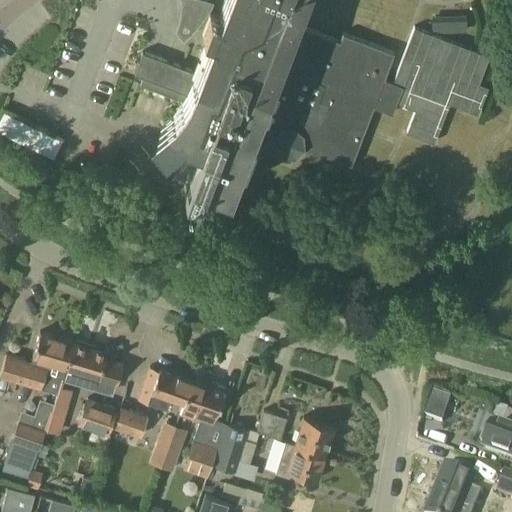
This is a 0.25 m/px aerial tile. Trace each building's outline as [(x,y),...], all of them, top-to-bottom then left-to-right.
[(384,77),(394,51),(343,32),(340,40),(293,22),(301,0),(222,0),(217,13),(200,7),(194,23),(211,30),(196,70),(143,50),(134,72),(143,76),(140,83),(187,101),(186,104),(186,106),(185,108),(185,111),(185,114),(185,118),(185,120),(186,123),(187,127),(176,143),(139,129),(122,174),(167,192),(184,146),(192,136),(201,139),(192,162),(206,168),(202,178),(229,188),(252,126),(275,135),(276,145),(284,153),(295,152),(302,145),(351,164),(373,105),(392,112),(403,84),(384,77)] [(465,33),(465,16),(430,17),(430,34),(465,33)] [(4,111),(0,119),(0,131),(53,158),(62,139),(4,111)] [(206,168),(192,162),(183,185),(198,191),(202,178),(206,168)] [(7,353),(1,374),(41,386),(57,391),(59,386),(61,379),(61,378),(62,378),(73,340),(40,330),(31,360),(7,353)] [(73,340),(62,378),(111,393),(114,382),(117,383),(123,362),(105,356),(106,350),(86,344),(87,340),(76,337),(75,341),(73,340)] [(170,396),(184,401),(193,378),(160,366),(159,368),(150,365),(138,398),(166,407),(170,396)] [(193,378),(184,401),(198,406),(193,418),(212,425),(225,389),(223,388),(224,384),(213,379),(211,384),(193,378)] [(56,396),(52,409),(63,413),(64,413),(71,390),(70,389),(59,386),(57,391),(56,396)] [(13,439),(5,459),(30,468),(44,429),(50,409),(52,409),(56,396),(45,392),(40,406),(38,405),(35,414),(32,425),(18,421),(13,439)] [(442,424),(451,399),(433,393),(425,418),(442,424)] [(113,406),(86,396),(77,422),(104,431),(113,406)] [(145,413),(121,404),(113,425),(138,434),(145,413)] [(508,411),(498,407),(493,419),(504,423),(508,411)] [(263,408),(256,429),(281,437),(287,415),(263,408)] [(326,452),(335,425),(303,414),(294,442),(285,439),(326,452)] [(164,455),(176,425),(165,421),(153,451),(164,455)] [(235,470),(239,458),(249,428),(226,421),(218,444),(212,462),(235,470)] [(511,431),(493,424),(484,448),(511,458),(511,431)] [(176,425),(164,455),(162,460),(172,464),(185,428),(176,425)] [(212,462),(218,444),(194,436),(187,454),(212,462)] [(326,452),(285,439),(275,470),(289,475),(291,470),(317,479),(326,452)] [(212,462),(187,454),(183,466),(207,475),(212,462)] [(427,511),(463,511),(477,478),(446,465),(427,511)] [(511,473),(505,471),(497,494),(511,499),(511,473)] [(263,508),(267,493),(225,480),(221,493),(240,499),(239,501),(263,508)] [(8,485),(1,509),(13,511),(30,511),(35,493),(8,485)] [(230,511),(233,501),(204,492),(197,511),(230,511)] [(38,507),(55,511),(73,511),(76,503),(41,494),(38,507)] [(149,502),(146,511),(161,511),(163,506),(149,502)]
